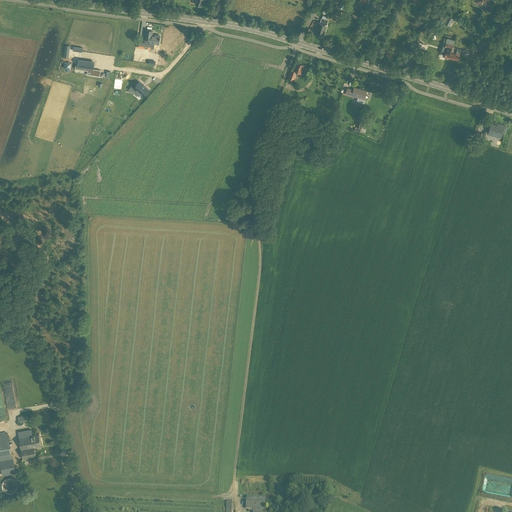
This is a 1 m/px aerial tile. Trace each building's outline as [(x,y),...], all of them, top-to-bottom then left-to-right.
[(477,0),(476,2),(490,11),(496,2),(492,0),(477,0)] [(448,16),(443,13),(439,20),(444,23),(449,26),(454,18),(449,15),(448,16)] [(327,25),(328,20),(321,18),(320,23),(317,22),(314,34),(323,37),(327,25)] [(153,31),(146,30),(145,39),(149,40),(149,43),(139,42),(139,47),(150,49),(151,43),(159,44),(160,36),(152,34),(153,31)] [(445,47),(444,53),(445,53),(445,55),(444,58),(445,58),(444,58),(448,60),(448,59),(458,61),(461,49),(457,48),(456,54),(451,53),(453,45),(454,40),(447,38),(447,39),(445,43),(446,43),(445,47)] [(97,63),(81,60),(80,68),(90,70),(89,76),(94,76),(94,74),(97,74),(97,70),(96,70),(97,63)] [(305,71),(303,70),(304,66),(297,63),(294,71),(292,70),(288,78),(294,80),(296,75),(295,74),(296,72),(301,74),(304,75),(305,71)] [(150,90),(139,80),(133,86),(132,85),(129,88),(133,91),(134,90),(139,94),(143,98),(150,90)] [(367,91),(354,87),(353,90),(348,88),(346,94),(364,99),(367,91)] [(291,105),(293,99),(286,96),(282,95),(280,100),(291,105)] [(358,118),(355,127),(354,131),(360,133),(361,128),(362,128),(364,119),(358,118)] [(507,126),(500,124),(499,126),(491,124),(487,135),(500,139),(502,133),(504,134),(507,126)] [(31,429),(18,432),(19,438),(20,444),(23,459),(36,456),(34,447),(41,446),(40,440),(39,434),(32,435),(31,429)] [(16,472),(13,458),(11,451),(8,434),(0,434),(0,460),(3,475),(16,472)] [(266,509),(266,497),(247,496),(246,508),(253,509),(253,511),(262,511),(263,509),(266,509)] [(233,511),(234,510),(233,510),(233,501),(226,501),(225,511),(233,511)]
